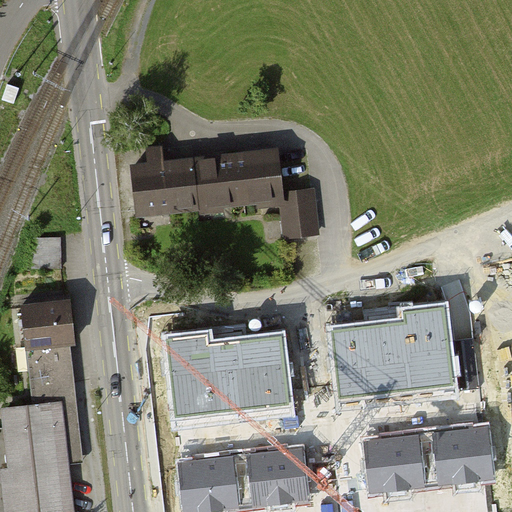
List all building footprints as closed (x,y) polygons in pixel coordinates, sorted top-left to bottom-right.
[(17,54),(14,63),(21,66),(25,57),(17,54)] [(283,197),(281,159),(198,165),(202,210),(284,204),(283,197)] [(202,210),(198,165),(136,170),(139,215),(202,210)] [(317,194),(283,197),(284,204),(286,237),(320,235),(317,194)] [(456,386),(446,305),(403,310),(404,321),(331,330),(340,400),(456,386)] [(26,312),(30,353),(71,348),(78,348),(74,307),(26,312)] [(211,333),(168,338),(177,419),(293,405),(285,335),(212,343),(211,333)] [(12,511),(74,511),(70,464),(83,463),(71,348),(30,353),(36,407),(2,411),(12,511)] [(490,426),(434,432),(441,487),(497,480),(490,426)] [(421,435),(364,442),(371,497),(427,490),(421,435)] [(303,446),(247,453),(254,508),(310,501),(303,446)] [(236,456),(179,463),(185,511),(234,511),(242,511),(236,456)]
